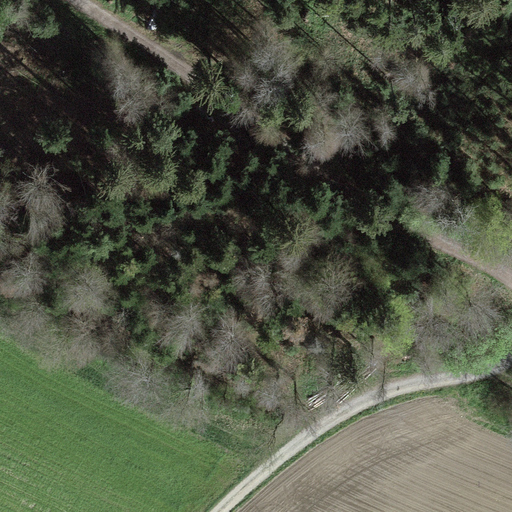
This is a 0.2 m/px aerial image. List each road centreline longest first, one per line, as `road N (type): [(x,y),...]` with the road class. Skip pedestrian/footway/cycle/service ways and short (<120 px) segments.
road 1 (track): [(77,0),(349,189),(511,285)]
road 2 (track): [(511,347),(458,375),(352,401),(222,511)]
